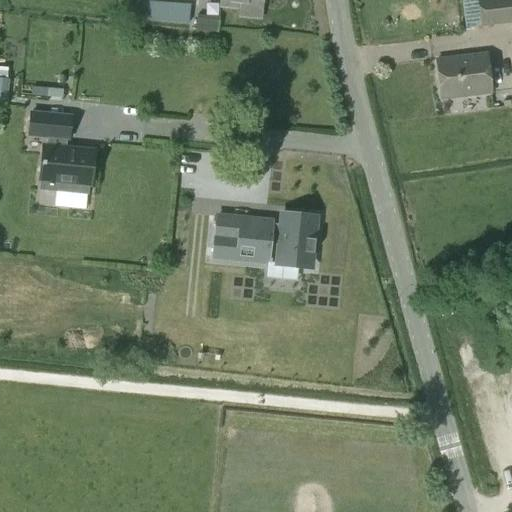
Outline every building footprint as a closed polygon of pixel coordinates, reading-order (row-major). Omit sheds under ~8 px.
[(221,0),(221,6),(241,8),(240,16),(261,18),(262,0),(221,0)] [(511,0),(476,0),(480,26),(511,21),(511,0)] [(196,15),(194,32),(217,34),(218,17),(196,15)] [(484,53),(436,60),(441,99),(490,92),(484,53)] [(68,139),(70,117),(30,113),(28,135),(48,137),(47,147),(43,147),(40,180),(39,190),(72,193),(73,183),(89,185),(93,152),(65,149),(66,139),(68,139)] [(310,266),(315,218),(282,215),(281,225),(271,224),(271,222),(216,217),(212,257),(267,262),(269,244),(278,245),(277,263),(310,266)] [(40,279),(119,282),(121,226),(42,223),(40,279)] [(213,359),(214,345),(190,344),(190,358),(213,359)]
